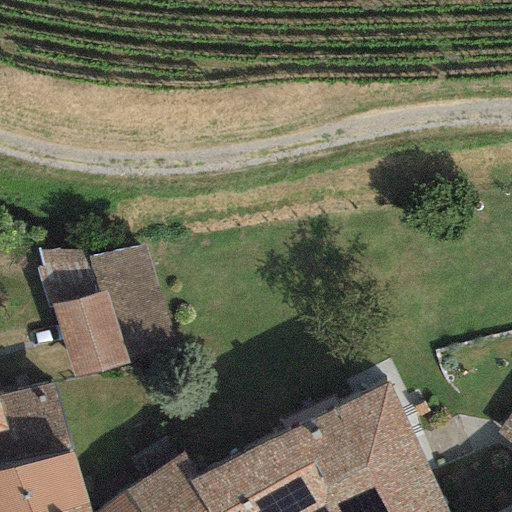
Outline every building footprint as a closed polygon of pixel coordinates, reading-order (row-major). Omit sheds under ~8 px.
[(43,289),(50,286),(106,271),(153,257),(146,235),(36,237),(42,257),(34,259),(43,289)] [(1,258),(29,261),(31,241),(3,239),(1,258)] [(106,271),(127,345),(174,332),(153,257),(106,271)] [(106,271),(50,286),(71,361),(127,345),(106,271)] [(77,441),(56,371),(14,384),(6,358),(0,360),(0,511),(118,511),(108,478),(94,436),(77,441)] [(469,511),(409,369),(342,398),(336,389),(278,420),(287,434),(211,467),(193,441),(108,478),(118,511),(317,511),(336,502),(341,511),(469,511)] [(511,407),(497,427),(511,439),(511,407)]
